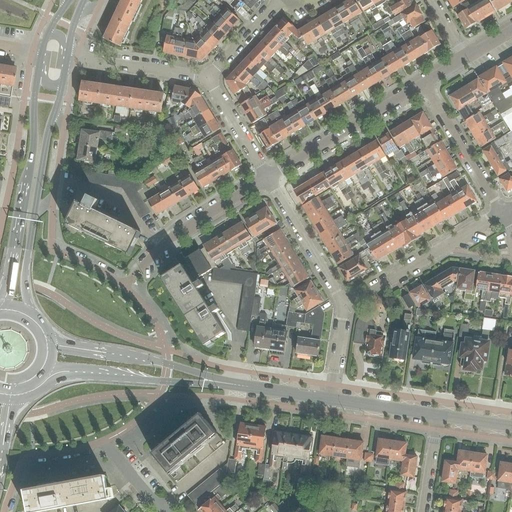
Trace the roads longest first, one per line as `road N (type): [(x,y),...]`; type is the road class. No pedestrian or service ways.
road 1 (residential): [(267,178),(171,236),(123,286),(51,250),(53,198)]
road 2 (residential): [(345,306),(502,212)]
road 3 (tertiary): [(267,178),(423,83)]
road 4 (residential): [(31,51),(0,230)]
road 5 (primary): [(38,68),(19,238)]
road 6 (secondary): [(79,375),(234,384)]
road 7 (residential): [(502,212),(423,83)]
road 8 (residential): [(345,306),(267,178)]
road 9 (residential): [(4,511),(23,455),(102,441)]
road 10 (residential): [(207,77),(75,58)]
road 11 (secondary): [(234,384),(113,354)]
